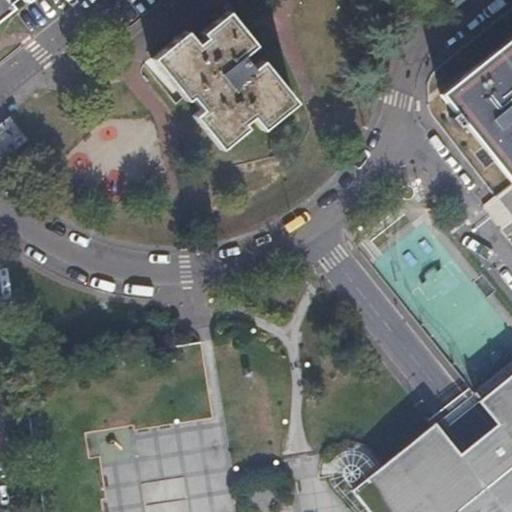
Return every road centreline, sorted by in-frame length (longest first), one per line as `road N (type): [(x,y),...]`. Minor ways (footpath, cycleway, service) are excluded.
road 1 (residential): [(316,231),(233,267),(144,272),(55,246),(0,204)]
road 2 (residential): [(511,478),(316,231)]
road 3 (residential): [(511,255),(392,125)]
road 4 (residential): [(474,0),(404,60),(392,125)]
road 5 (residential): [(392,125),(368,176),(316,231)]
road 6 (residential): [(94,0),(0,79)]
